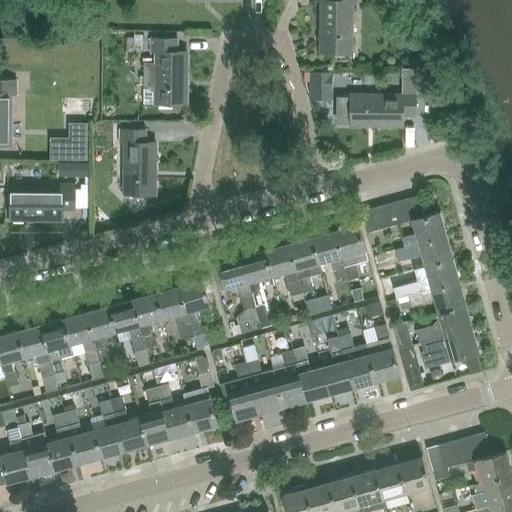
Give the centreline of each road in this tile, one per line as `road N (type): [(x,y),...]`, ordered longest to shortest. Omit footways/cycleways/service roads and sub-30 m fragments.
road 1 (residential): [(511,387),(63,511)]
road 2 (residential): [(206,222),(199,193),(228,42),(282,41),(325,189)]
road 3 (residential): [(0,280),(206,222)]
road 4 (residential): [(511,343),(458,154)]
road 5 (residential): [(325,189),(458,154)]
road 6 (residential): [(206,222),(325,189)]
